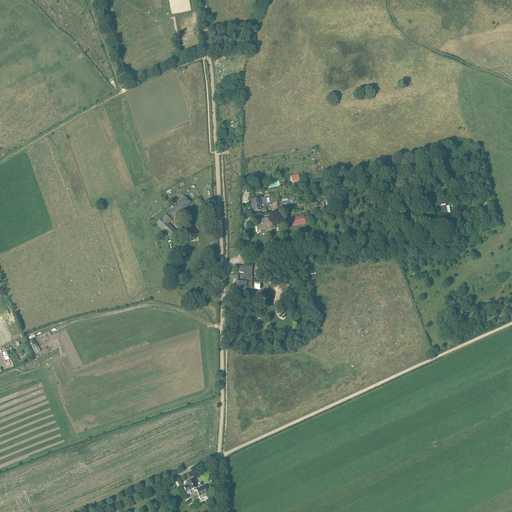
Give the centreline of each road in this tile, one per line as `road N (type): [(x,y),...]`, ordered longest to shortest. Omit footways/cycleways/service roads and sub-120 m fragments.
road 1 (unclassified): [(204,0),(221,265),(216,511)]
road 2 (track): [(223,454),(511,323)]
road 3 (track): [(221,265),(240,254),(320,254),(428,239)]
road 4 (track): [(0,163),(127,91)]
road 5 (track): [(93,511),(223,454)]
